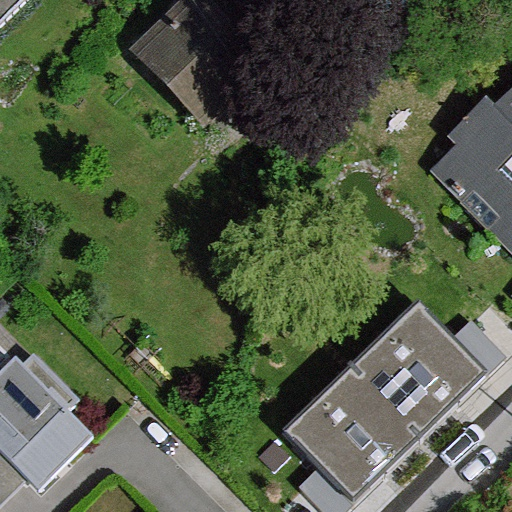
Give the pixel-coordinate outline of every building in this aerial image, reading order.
[(0,0),(0,33),(32,0),(0,0)] [(201,0),(190,0),(136,55),(205,124),(266,64),(201,0)] [(511,108),(439,174),(511,247),(511,108)] [(430,283),(280,418),(359,506),(509,371),(430,283)] [(0,458),(40,498),(93,445),(67,419),(80,406),(32,359),(23,369),(17,364),(0,380),(0,458)]
